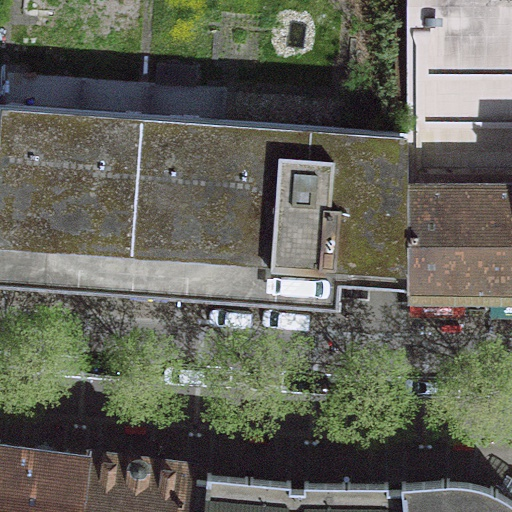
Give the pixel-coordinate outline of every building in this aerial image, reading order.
[(0,261),(367,289),(408,289),(405,0),(9,0),(2,101),(0,101),(0,261)] [(511,0),(405,0),(408,289),(409,305),(511,305),(511,0)] [(76,511),(84,457),(0,445),(0,511),(76,511)] [(199,462),(87,449),(84,457),(76,511),(193,511),(196,480),(199,462)] [(300,481),(207,473),(206,482),(196,480),(193,511),(397,511),(396,489),(397,483),(300,481)] [(396,489),(397,511),(511,511),(511,502),(499,494),(482,485),(464,480),(447,479),(397,483),(396,489)]
